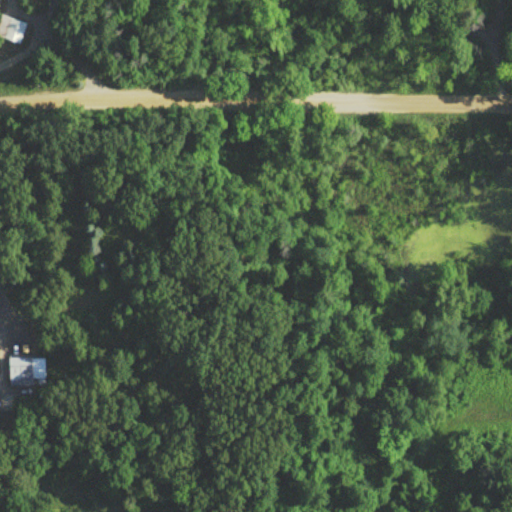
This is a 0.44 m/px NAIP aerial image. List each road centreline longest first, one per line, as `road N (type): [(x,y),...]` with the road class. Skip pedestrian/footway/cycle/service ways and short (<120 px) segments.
road 1 (residential): [(0,108),(511,100)]
road 2 (track): [(370,511),(455,424),(511,415)]
